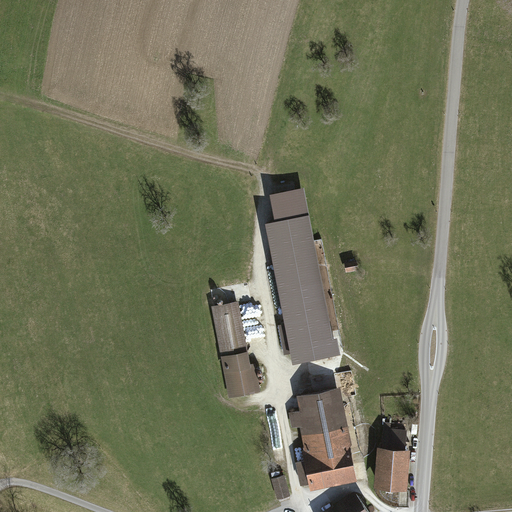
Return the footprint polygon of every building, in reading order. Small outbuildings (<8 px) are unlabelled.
[(309,213),(265,222),(284,323),(279,324),(285,353),(290,352),(292,361),(343,352),(321,238),(314,240),(309,213)] [(357,260),(345,262),(346,272),(358,270),(357,260)] [(237,301),(210,306),(228,396),(242,393),(256,390),(237,301)] [(309,484),(310,488),(355,480),(338,387),(296,394),(298,410),(288,412),(291,428),(299,427),(305,461),(294,462),(298,485),(309,484)] [(376,445),(371,485),(403,488),(408,449),(404,448),(406,430),(382,427),(380,446),(376,445)] [(282,473),(270,477),(276,497),(281,495),(288,494),(282,473)] [(327,511),(325,511),(367,511),(354,492),(344,499),(341,501),(327,511)]
